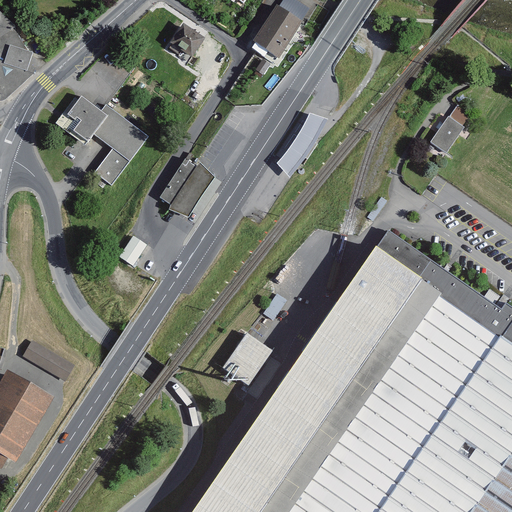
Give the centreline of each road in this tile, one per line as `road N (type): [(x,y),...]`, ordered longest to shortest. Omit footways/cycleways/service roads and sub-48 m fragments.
road 1 (primary): [(360,0),(22,511)]
road 2 (unclassified): [(134,511),(188,461),(196,429),(191,411),(174,386),(75,300),(46,193),(3,153)]
road 3 (secondary): [(135,0),(33,97)]
